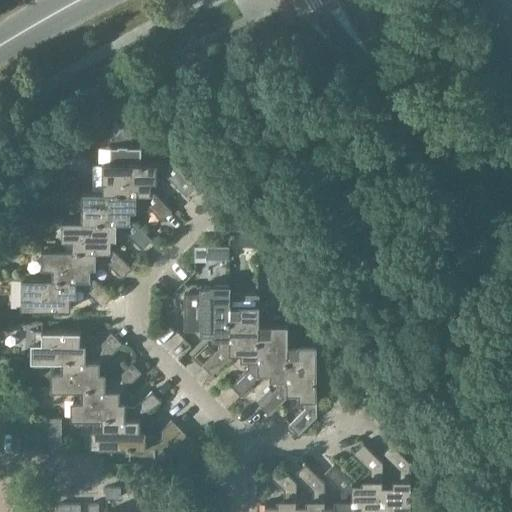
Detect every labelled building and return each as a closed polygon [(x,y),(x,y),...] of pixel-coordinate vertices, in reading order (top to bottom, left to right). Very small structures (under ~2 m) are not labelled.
[(172,162),(140,162),(140,146),(127,146),(127,145),(116,145),(116,146),(110,146),(110,162),(101,162),(101,180),(104,180),(104,191),(104,192),(150,192),(150,191),(150,180),(153,177),(153,173),(165,173),(185,194),(195,184),(172,162)] [(130,220),(130,219),(130,208),(133,205),(133,202),(145,202),(161,219),(171,209),(153,191),(150,191),(150,192),(104,192),(104,191),(81,191),(81,210),(84,210),(84,220),(83,220),(130,220)] [(111,249),(111,248),(111,237),(114,234),(114,231),(125,231),(142,247),(151,238),(132,219),(130,219),(130,220),(83,220),(84,220),(61,220),(61,238),(64,238),(63,248),(72,248),(111,249)] [(90,278),(90,276),(90,266),(93,262),(93,260),(105,260),(121,277),(132,267),(113,248),(111,248),(111,249),(72,248),(63,248),(41,248),(41,267),(44,267),(43,277),(44,278),(90,278)] [(101,306),(111,296),(92,277),(90,276),(90,278),(44,278),(43,277),(21,277),(21,307),(70,307),(70,305),(69,305),(69,294),(72,291),(72,288),(84,288),(101,306)] [(183,292),(183,329),(199,329),(199,333),(201,333),(201,332),(212,332),(215,335),(218,335),(218,347),(201,363),(211,373),(230,354),(230,352),(229,352),(229,306),(230,306),(230,294),(230,283),(227,283),(227,285),(199,285),(199,292),(183,292)] [(229,306),(229,352),(230,352),(241,352),(244,355),(247,355),(247,366),(230,383),(240,393),(259,374),(259,372),(258,372),(258,334),(258,326),(258,303),(258,293),(230,294),(230,306),(229,306)] [(258,334),(258,372),(259,372),(270,372),(273,375),(276,375),(276,386),(259,403),(269,413),(288,394),(288,392),(287,392),(287,354),(287,346),(287,323),(268,323),(268,326),(258,326),(258,334)] [(99,360),(99,361),(101,361),(121,342),(111,332),(94,349),(82,349),(82,346),(80,343),(80,332),(80,330),(42,330),(34,329),(33,341),(31,341),(31,360),(53,360),(99,360)] [(287,354),(287,392),(288,392),(299,392),(302,395),(305,395),(305,407),(288,423),(298,433),(316,415),(316,343),(297,343),(297,346),(287,346),(287,354)] [(99,372),(99,361),(99,360),(53,360),(54,360),(54,370),(51,370),(50,389),(73,389),(73,388),(119,388),(119,390),(121,390),(140,371),(131,361),(114,378),(102,378),(102,375),(99,372)] [(119,401),(119,390),(119,388),(73,388),(73,389),(74,389),(74,399),(70,399),(70,418),(94,418),(93,418),(139,418),(139,419),(141,419),(161,400),(151,390),(134,407),(122,407),(122,404),(119,401)] [(139,430),(139,419),(139,418),(93,418),(94,418),(93,428),(91,428),(91,447),(162,447),(171,456),(189,438),(171,419),(153,436),(142,436),(142,433),(139,430)] [(353,483),(352,483),(351,511),(380,511),(381,483),(382,484),(382,461),(363,442),(353,452),(370,469),(370,480),(367,480),(364,483),(353,483)] [(382,484),(381,483),(380,511),(409,511),(410,460),(392,442),(382,452),(399,469),(399,481),(396,481),(393,484),(382,484)] [(294,511),(294,503),(296,504),(296,481),(276,462),(267,472),(284,489),(284,500),(281,500),(278,503),(267,503),(265,503),(264,511),(294,511)] [(323,511),(323,503),(324,503),(324,481),(305,462),(295,471),(312,488),(312,501),(309,501),(306,504),(296,504),(294,503),(294,511),(323,511)] [(351,511),(352,483),(353,483),(353,481),(334,462),(324,471),(341,488),(341,501),(338,501),(336,503),(324,503),(323,503),(323,511),(351,511)] [(106,497),(107,497),(119,497),(119,487),(106,487),(106,497)] [(145,501),(155,501),(155,487),(145,487),(145,501)] [(155,487),(155,501),(155,497),(168,497),(168,487),(155,487)] [(194,501),(204,501),(204,487),(194,487),(194,501)] [(33,503),(33,511),(42,511),(43,503),(33,503)] [(56,511),(70,511),(70,503),(56,503),(56,511)] [(70,503),(70,511),(79,511),(80,503),(70,503)] [(97,511),(98,503),(88,503),(87,511),(97,511)]
